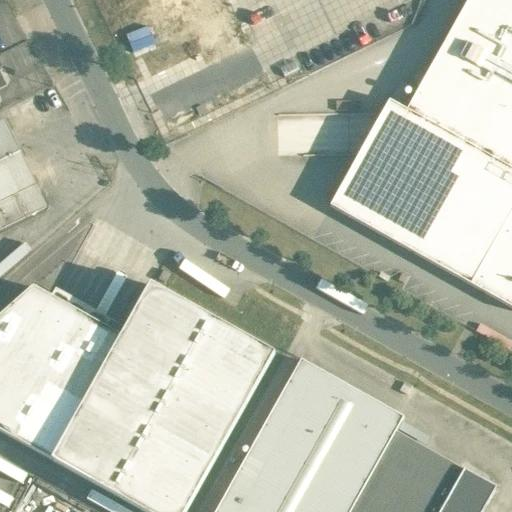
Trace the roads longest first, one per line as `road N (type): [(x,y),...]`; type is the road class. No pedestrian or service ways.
road 1 (unclassified): [(511,404),(194,225),(141,167),(54,0)]
road 2 (unknown): [(25,154),(294,42),(328,0)]
